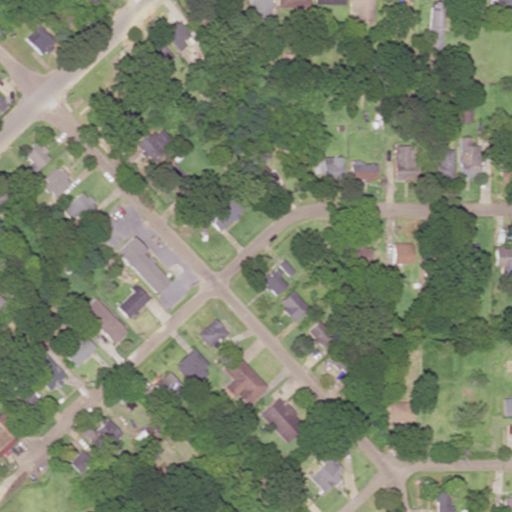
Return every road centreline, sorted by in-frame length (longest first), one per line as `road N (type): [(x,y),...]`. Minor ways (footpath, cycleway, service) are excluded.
road 1 (residential): [(511,210),(334,209),(279,224),(0,483)]
road 2 (residential): [(397,511),(398,467),(39,97)]
road 3 (residential): [(511,465),(398,467),(349,511)]
road 4 (residential): [(137,0),(131,18),(39,97)]
